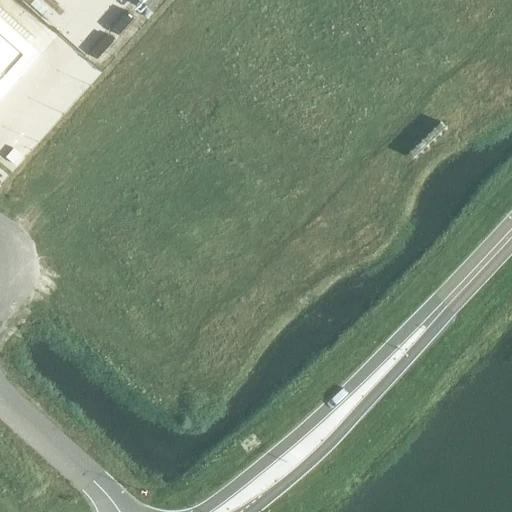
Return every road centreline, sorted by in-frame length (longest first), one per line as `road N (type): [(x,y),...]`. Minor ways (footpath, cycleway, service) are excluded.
road 1 (secondary): [(444,303),(201,511)]
road 2 (secondary): [(249,511),(430,333),(444,303)]
road 3 (unclassified): [(0,390),(89,477)]
